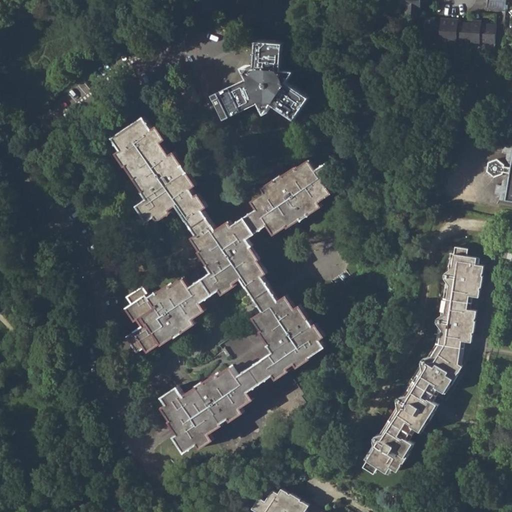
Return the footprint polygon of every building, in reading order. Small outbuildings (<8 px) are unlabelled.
[(405,16),(420,17),(421,0),(427,1),(426,0),(400,0),(400,7),(405,7),(405,16)] [(505,8),(505,0),(486,0),(486,7),(505,8)] [(471,44),(480,45),(480,42),(496,43),(497,24),(482,24),(482,21),(473,20),(473,22),(458,22),(458,19),(440,18),(440,21),(434,21),(434,17),(426,17),(425,41),(433,42),(432,39),(438,40),(438,42),(456,44),(457,41),(471,41),(471,44)] [(239,113),(263,101),(267,110),(294,69),(285,68),(287,41),(261,39),(259,66),(246,65),(251,76),(226,88),(231,98),(234,103),(239,113)] [(275,101),(297,118),(313,95),(291,80),(298,69),(294,69),(267,110),(268,112),(275,101)] [(189,81),(177,86),(187,107),(198,101),(189,81)] [(216,93),(228,117),(235,114),(230,105),(228,100),(223,90),(216,93)] [(196,185),(188,172),(189,171),(184,164),(183,165),(175,152),(170,155),(162,142),(166,139),(157,126),(153,128),(146,116),(115,137),(123,149),(119,152),(127,165),(129,164),(146,189),(144,190),(149,198),(139,205),(149,220),(156,216),(159,219),(172,210),(171,208),(177,204),(180,208),(192,226),(197,234),(194,237),(202,249),(201,251),(209,264),(208,265),(212,272),(198,282),(191,287),(185,278),(159,295),(157,292),(150,297),(148,295),(144,287),(139,290),(138,289),(132,293),(133,294),(128,297),(132,304),(129,306),(135,316),(142,327),(129,336),(139,352),(146,347),(148,350),(161,341),(162,343),(175,334),(177,336),(184,332),(183,331),(196,322),(192,317),(206,308),(202,302),(209,297),(222,289),(225,293),(238,284),(236,280),(242,277),(259,302),(264,310),(256,316),(258,319),(245,327),(245,325),(231,334),(232,336),(222,343),(224,347),(223,349),(228,357),(230,356),(235,364),(220,375),(219,373),(186,394),(180,385),(154,402),(183,447),(196,438),(199,443),(212,434),(229,460),(279,426),(282,430),(305,415),(302,411),(308,407),(301,397),(304,394),(291,374),(312,360),(310,357),(321,350),(323,354),(328,351),(326,347),(326,346),(321,339),(325,337),(316,323),(313,325),(300,305),(295,308),(286,295),(280,300),(275,292),(264,275),(266,273),(251,247),(253,245),(249,238),(269,225),(275,233),(287,225),(288,226),(301,218),(302,219),(322,205),(319,200),(332,191),(328,185),(340,176),(329,161),(317,169),(311,160),(298,169),(297,167),(284,175),(283,173),(275,178),(276,180),(263,189),(266,194),(254,203),(258,209),(234,225),(231,222),(218,231),(204,209),(207,207),(206,205),(199,194),(197,195),(192,187),(196,185)] [(511,199),(511,124),(511,128),(511,138),(509,139),(509,144),(503,143),(502,153),(508,153),(506,158),(510,162),(509,168),(503,167),(503,164),(496,159),(488,162),(487,171),(494,177),(501,173),(502,171),(508,172),(507,178),(503,180),(502,185),(497,184),(495,193),(501,195),(501,198),(511,199)] [(365,465),(376,472),(380,466),(391,472),(394,466),(400,470),(404,463),(403,463),(404,461),(405,462),(412,451),(411,450),(417,442),(409,437),(415,426),(424,431),(428,423),(430,423),(436,413),(434,412),(436,410),(437,411),(440,404),(432,400),(439,388),(448,393),(452,387),(451,385),(454,384),(459,375),(459,374),(460,372),(464,365),(463,364),(466,341),(473,342),(474,335),(473,334),(474,331),(475,331),(477,321),(476,317),(477,317),(478,310),(468,308),(470,295),(480,297),(482,289),(480,289),(481,286),(482,286),(484,276),(483,275),(485,265),(479,264),(480,258),(468,255),(469,249),(456,246),(452,268),(446,272),(445,278),(450,285),(445,311),(439,316),(438,323),(443,330),(441,342),(433,356),(426,357),(422,362),(425,370),(409,394),(401,396),(399,400),(400,408),(385,433),(377,435),(375,439),(376,447),(365,465)] [(322,511),(321,511),(311,511),(307,509),(310,504),(304,500),(304,501),(302,500),(302,499),(292,492),(291,493),(290,491),(283,487),(280,493),(275,489),(268,500),(262,496),(255,507),(261,511),(260,511),(322,511)]
